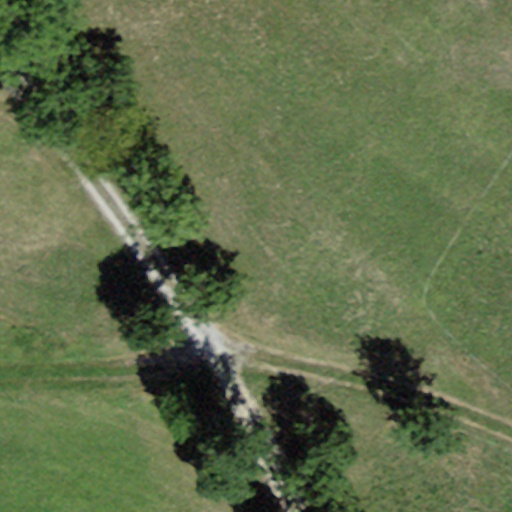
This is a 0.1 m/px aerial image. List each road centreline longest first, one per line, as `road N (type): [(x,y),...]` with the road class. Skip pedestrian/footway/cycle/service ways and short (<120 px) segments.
road 1 (track): [(284,511),(210,359),(0,59)]
road 2 (track): [(511,440),(372,386),(269,366),(210,359),(134,374),(0,378)]
